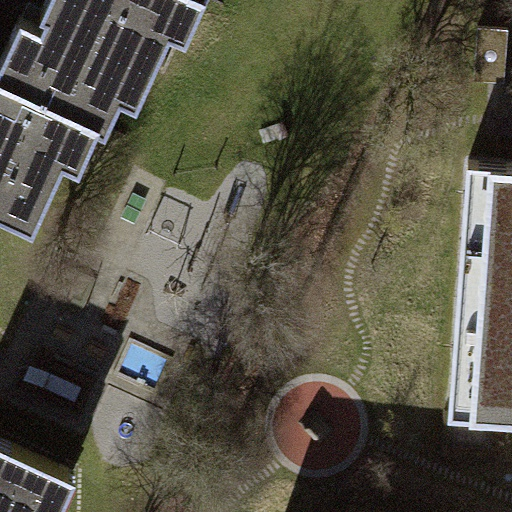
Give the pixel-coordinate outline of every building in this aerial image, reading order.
[(48,0),(47,4),(40,20),(130,51),(157,62),(182,0),(48,0)] [(82,168),(130,51),(40,20),(12,9),(0,37),(0,140),(52,156),(82,168)] [(0,210),(25,221),(52,156),(0,140),(0,210)] [(511,164),(460,160),(442,410),(511,414),(511,164)] [(0,511),(69,511),(88,475),(0,431),(0,511)]
